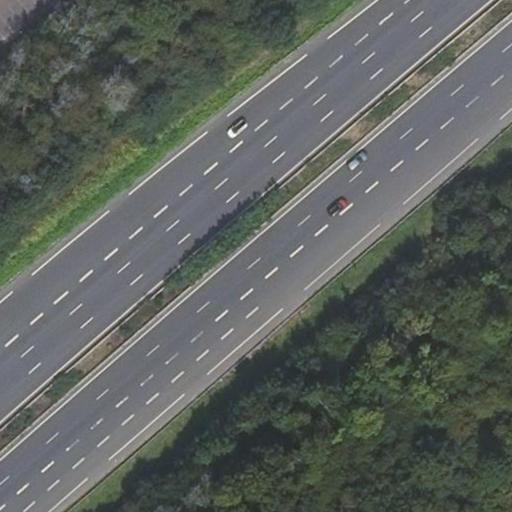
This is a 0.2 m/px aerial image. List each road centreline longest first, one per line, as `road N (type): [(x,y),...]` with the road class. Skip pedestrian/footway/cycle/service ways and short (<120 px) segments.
road 1 (motorway): [(2,491),(511,52)]
road 2 (motorway): [(453,0),(0,386)]
